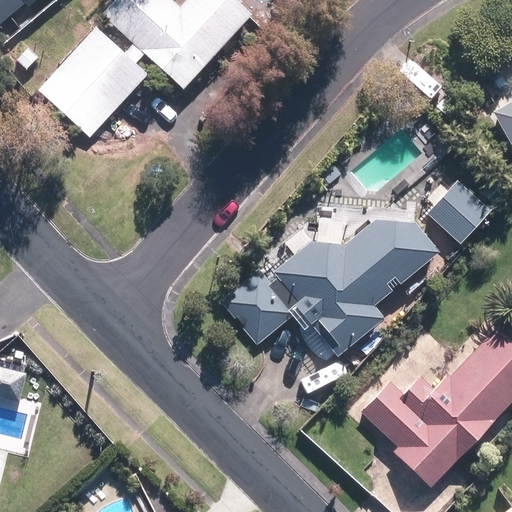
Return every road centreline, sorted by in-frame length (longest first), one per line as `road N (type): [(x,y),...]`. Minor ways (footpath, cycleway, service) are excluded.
road 1 (residential): [(399,0),(106,318)]
road 2 (residential): [(106,318),(300,511)]
road 3 (residential): [(0,204),(106,318)]
